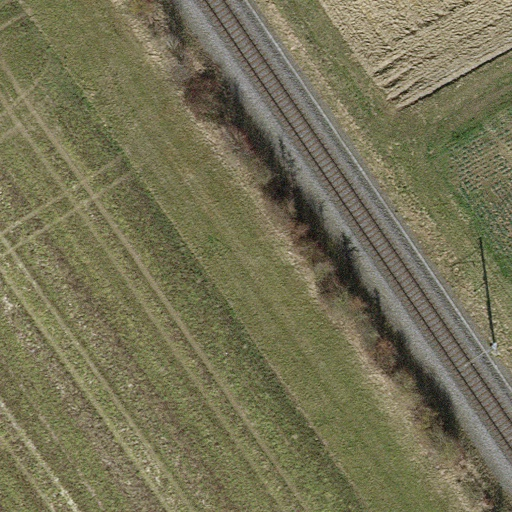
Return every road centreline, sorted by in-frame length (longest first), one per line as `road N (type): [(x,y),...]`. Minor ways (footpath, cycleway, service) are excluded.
road 1 (track): [(397,147),(511,318)]
road 2 (track): [(397,147),(511,87)]
